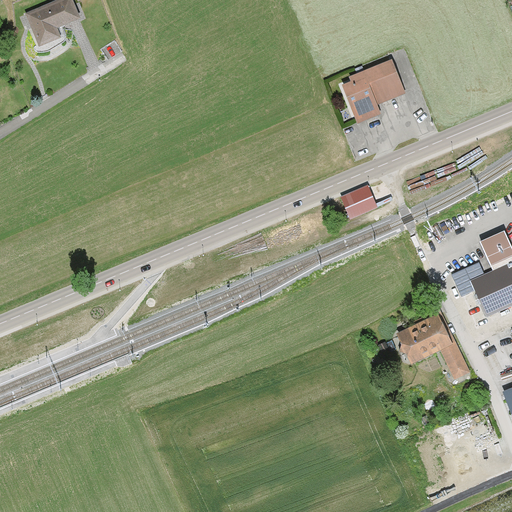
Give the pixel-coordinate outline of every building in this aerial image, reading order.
[(72,0),(60,0),(26,14),(41,47),(64,37),(61,28),(81,20),(72,0)] [(392,61),(340,82),(357,124),(381,114),(378,106),(406,94),(392,61)] [(368,187),(342,199),(352,222),(379,210),(368,187)] [(491,269),(470,278),(486,316),(511,304),(511,246),(503,228),(478,239),(491,269)] [(440,312),(398,334),(413,367),(442,353),(456,381),(472,374),(440,312)] [(511,385),(503,389),(511,412),(511,385)]
